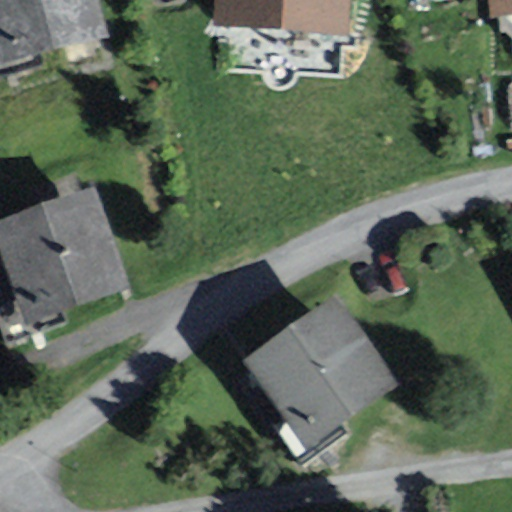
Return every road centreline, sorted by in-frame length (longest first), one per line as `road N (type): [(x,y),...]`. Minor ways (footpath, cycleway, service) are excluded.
road 1 (residential): [(511,184),(369,225),(255,286),(0,485)]
road 2 (residential): [(0,501),(52,511),(201,511),(511,465)]
